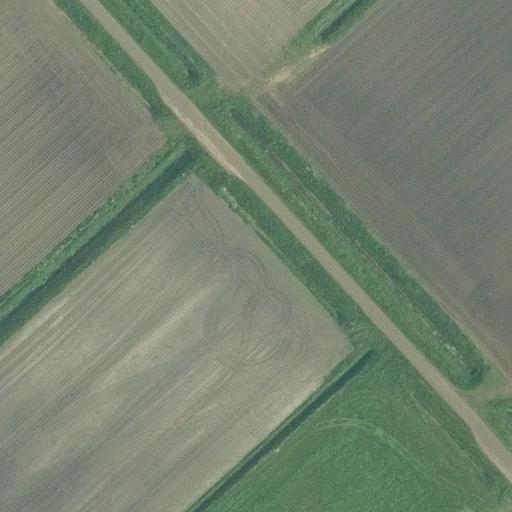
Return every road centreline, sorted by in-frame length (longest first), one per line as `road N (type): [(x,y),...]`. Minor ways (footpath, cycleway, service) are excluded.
road 1 (unclassified): [(511,463),(86,0)]
road 2 (track): [(0,310),(200,125)]
